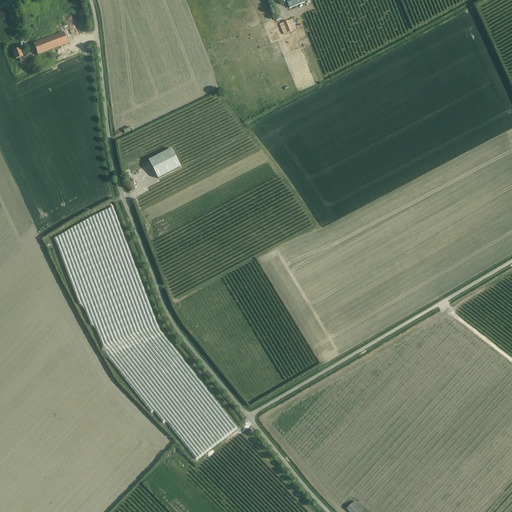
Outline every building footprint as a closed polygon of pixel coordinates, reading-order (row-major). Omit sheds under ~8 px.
[(290,8),(309,0),(308,0),(283,0),(284,2),(287,1),(290,8)] [(284,35),(297,30),(292,20),(279,25),(284,35)] [(39,56),(68,44),(63,33),(34,45),(39,56)] [(20,49),(19,49),(13,52),(16,60),(19,59),(20,62),(24,61),(20,49)] [(172,149),(149,161),(159,179),(181,167),(172,149)] [(126,177),(127,183),(130,192),(135,191),(132,181),(130,182),(128,176),(126,177)] [(114,361),(135,394),(136,359),(134,361),(132,357),(130,359),(124,359),(123,359),(122,357),(119,358),(119,364),(116,363),(114,359),(114,361)]
